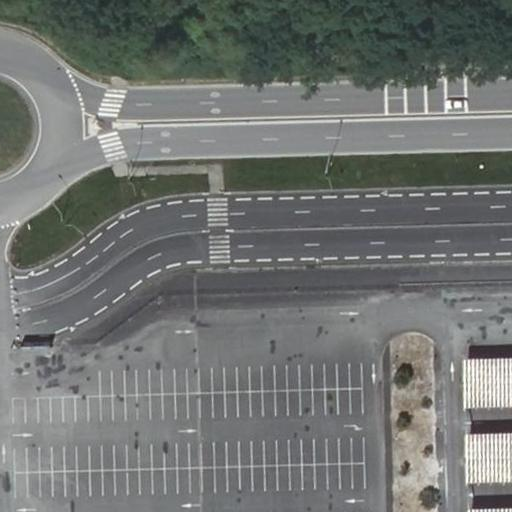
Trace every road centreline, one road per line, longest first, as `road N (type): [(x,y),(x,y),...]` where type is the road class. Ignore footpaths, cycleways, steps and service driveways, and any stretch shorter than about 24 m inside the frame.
road 1 (secondary): [(41,180),(113,147),(166,141),(511,132)]
road 2 (secondary): [(511,95),(164,104),(79,93),(46,74)]
